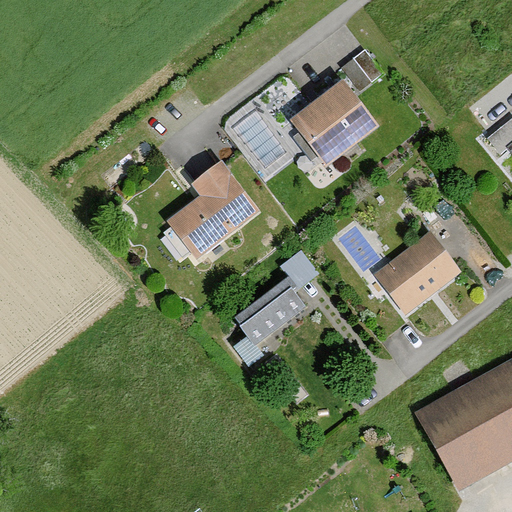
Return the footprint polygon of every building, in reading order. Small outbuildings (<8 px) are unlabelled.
[(367,46),(344,61),(359,85),(382,70),(367,46)] [(344,84),(293,124),(328,170),(380,130),(344,84)] [(203,199),(170,223),(199,263),(262,217),(224,165),(194,187),(203,199)] [(464,274),(431,234),(377,279),(409,319),(464,274)] [(292,282),(237,324),(249,340),(235,351),(249,370),(267,356),(260,346),(308,310),(297,296),(320,278),(303,255),(283,270),(292,282)] [(511,364),(418,417),(459,491),(511,461),(511,364)]
